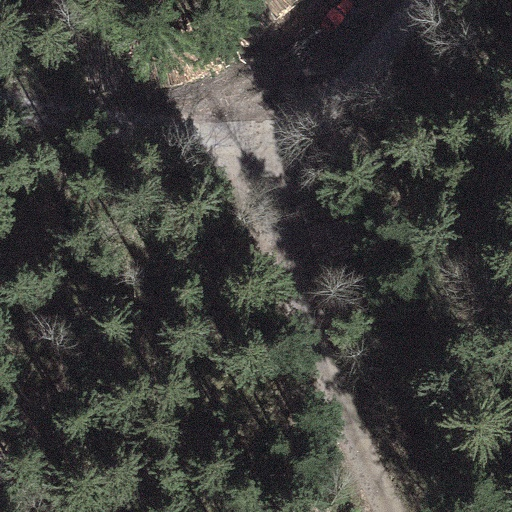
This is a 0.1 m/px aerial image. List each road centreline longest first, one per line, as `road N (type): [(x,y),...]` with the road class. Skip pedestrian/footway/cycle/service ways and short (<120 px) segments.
road 1 (track): [(210,126),(308,318),(381,511)]
road 2 (track): [(210,126),(0,131)]
road 3 (residential): [(353,0),(210,126)]
